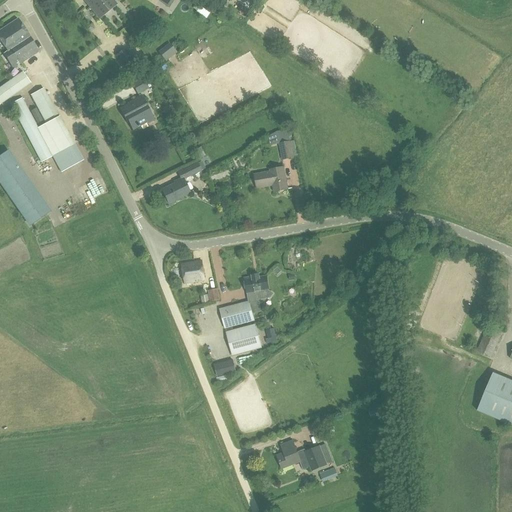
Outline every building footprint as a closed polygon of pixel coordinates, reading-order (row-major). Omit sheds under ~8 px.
[(84,0),(99,18),(116,4),(113,0),(84,0)] [(209,0),(222,8),(226,0),(209,0)] [(0,39),(7,51),(30,37),(18,18),(0,29),(0,39)] [(30,37),(7,51),(4,53),(13,67),(38,51),(30,37)] [(115,55),(128,71),(137,64),(124,48),(115,55)] [(23,71),(0,86),(0,103),(30,83),(23,71)] [(132,83),(137,94),(148,88),(142,77),(132,83)] [(37,107),(45,123),(58,116),(43,87),(30,94),(37,107)] [(141,95),(119,107),(124,117),(126,116),(133,130),(153,119),(141,95)] [(37,128),(38,127),(22,97),(10,104),(41,162),(52,156),(37,128)] [(30,111),(37,124),(43,121),(36,108),(30,111)] [(56,144),(45,123),(38,127),(37,128),(52,156),(60,172),(83,160),(74,144),(70,136),(56,144)] [(294,155),(290,130),(277,132),(282,160),(294,159),(294,155)] [(196,151),(199,159),(204,157),(200,149),(196,151)] [(50,212),(44,204),(7,150),(0,154),(0,181),(24,217),(30,225),(50,212)] [(198,162),(179,171),(183,179),(202,171),(198,162)] [(257,188),(273,185),(274,191),(288,189),(284,166),(270,169),(270,171),(254,174),(257,188)] [(101,202),(93,181),(99,179),(96,171),(60,185),(70,210),(87,204),(88,207),(101,202)] [(183,179),(161,189),(168,203),(190,193),(183,179)] [(341,237),(335,242),(340,247),(346,242),(341,237)] [(201,260),(182,263),(185,283),(204,280),(201,260)] [(259,277),(258,274),(251,275),(252,277),(244,278),(248,301),(252,313),(260,311),(257,300),(269,298),(272,294),(269,291),(266,276),(259,277)] [(209,301),(219,300),(217,288),(207,290),(209,301)] [(207,294),(200,296),(202,302),(208,301),(207,294)] [(248,301),(219,309),(225,328),(232,326),(254,320),(252,313),(248,301)] [(276,323),(279,331),(284,329),(282,321),(276,323)] [(262,348),(257,331),(256,324),(225,332),(232,355),(262,348)] [(477,350),(491,357),(502,333),(487,326),(477,350)] [(276,336),(274,328),(265,330),(268,338),(276,336)] [(233,359),(214,364),(218,377),(236,372),(233,359)] [(511,381),(493,373),(477,411),(511,425),(511,381)] [(370,417),(389,411),(385,401),(375,404),(376,406),(368,409),(370,417)] [(300,460),(298,454),(297,452),(293,440),(281,445),(284,452),(277,455),(282,468),(300,461),(301,461),(300,460)] [(297,452),(298,454),(300,460),(301,461),(300,461),(303,470),(310,467),(312,471),(328,464),(320,445),(305,451),(304,449),(297,452)] [(320,473),(323,481),(338,475),(334,467),(320,473)]
